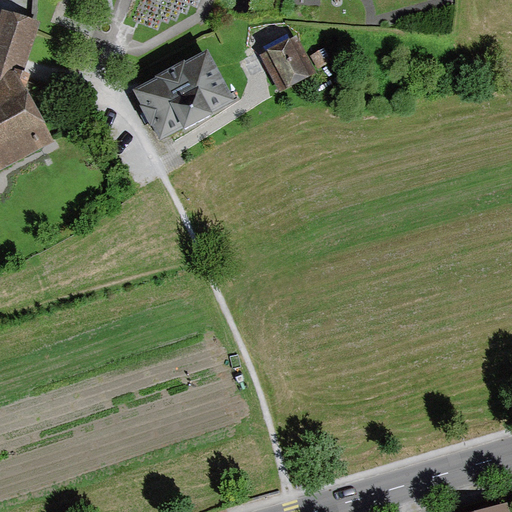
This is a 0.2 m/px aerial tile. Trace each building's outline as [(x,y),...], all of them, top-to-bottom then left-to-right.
[(35,26),(10,18),(9,21),(0,47),(0,72),(18,78),(35,26)] [(282,85),(308,71),(288,36),(269,46),(266,41),(261,44),(282,85)] [(170,134),(182,128),(183,129),(184,129),(185,130),(209,117),(209,116),(210,115),(209,114),(230,103),(206,57),(185,68),(185,67),(159,81),(160,82),(137,94),(145,109),(144,110),(152,125),(153,124),(161,139),(170,134)] [(0,166),(41,144),(16,100),(20,97),(26,80),(18,78),(16,77),(13,87),(0,94),(0,166)] [(511,511),(507,499),(460,511),(511,511)]
